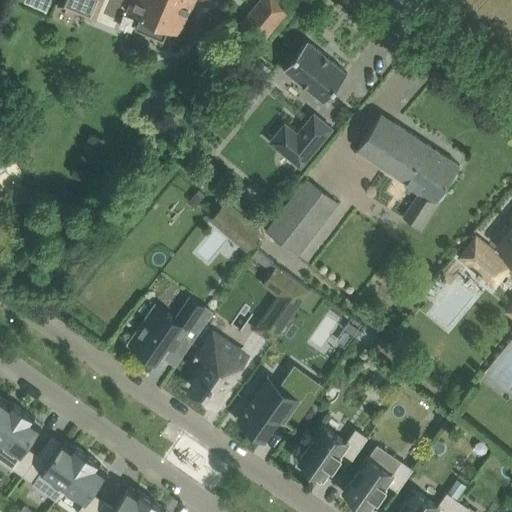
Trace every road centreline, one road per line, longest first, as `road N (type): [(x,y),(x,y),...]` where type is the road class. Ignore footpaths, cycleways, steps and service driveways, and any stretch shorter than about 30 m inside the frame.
road 1 (residential): [(310,511),(0,297),(0,359),(220,511)]
road 2 (residential): [(511,102),(385,0)]
